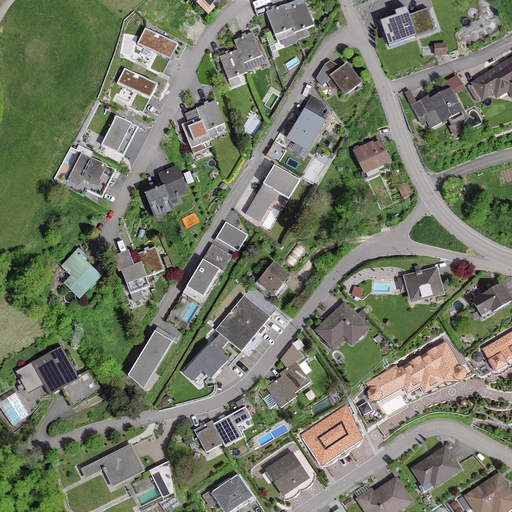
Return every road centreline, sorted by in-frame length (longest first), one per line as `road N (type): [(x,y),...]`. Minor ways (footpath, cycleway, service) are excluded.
road 1 (residential): [(19,452),(233,394),(343,267),(391,247)]
road 2 (residential): [(358,31),(321,50),(160,319)]
road 3 (residential): [(97,250),(213,26),(245,0)]
road 4 (residential): [(309,511),(429,430),(458,432),(511,459)]
road 5 (residential): [(385,91),(511,39)]
road 6 (residential): [(391,247),(511,265)]
